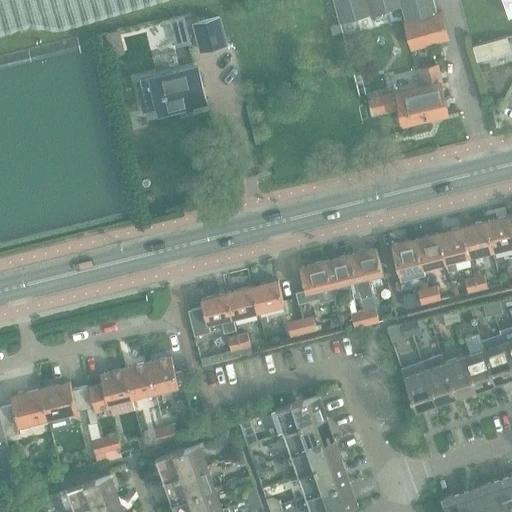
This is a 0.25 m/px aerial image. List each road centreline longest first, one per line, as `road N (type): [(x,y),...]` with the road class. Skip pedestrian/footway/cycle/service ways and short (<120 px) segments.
road 1 (primary): [(511,164),(165,247)]
road 2 (residential): [(205,400),(349,366),(391,483)]
road 3 (residential): [(32,357),(182,317),(165,247)]
road 4 (primary): [(165,247),(14,287)]
road 5 (residential): [(391,483),(511,441)]
